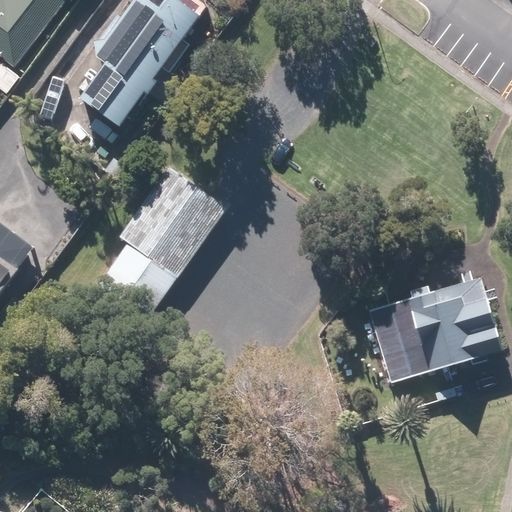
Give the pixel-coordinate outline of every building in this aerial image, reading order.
[(0,0),(0,50),(21,66),(72,0),(0,0)] [(133,120),(213,10),(199,0),(175,0),(174,2),(171,0),(143,0),(107,49),(120,59),(95,93),(133,120)] [(156,316),(238,203),(180,161),(129,232),(137,239),(107,280),(156,316)] [(0,312),(49,242),(0,207),(0,312)] [(370,305),(391,379),(506,346),(484,272),(370,305)]
